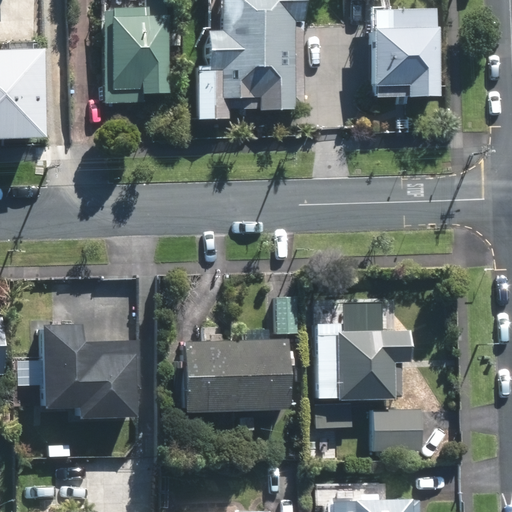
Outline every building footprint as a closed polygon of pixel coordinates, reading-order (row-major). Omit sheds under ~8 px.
[(305,0),(211,0),(212,26),(206,26),(207,67),(200,67),(202,119),(233,118),(232,110),(263,109),(263,111),(309,110),(305,0)] [(441,96),(438,8),(375,11),(378,98),(441,96)] [(111,20),(112,87),(143,86),(144,95),(170,95),(169,20),(111,20)] [(0,50),(0,137),(46,137),(45,50),(0,50)] [(271,295),(272,332),(294,331),(293,294),(271,295)] [(131,342),(86,343),(85,326),(36,328),(36,345),(39,417),(134,414),(131,342)] [(397,397),(397,361),(412,360),(412,329),(339,329),(339,332),(320,333),(321,396),(340,396),(340,397),(397,397)] [(176,339),(178,408),(285,406),(283,336),(176,339)] [(347,402),(310,402),(311,425),(347,425),(347,402)] [(417,408),(367,409),(368,449),(417,449),(417,408)] [(250,415),(236,415),(236,429),(250,429),(250,415)] [(413,511),(413,497),(355,499),(355,500),(337,501),(336,511),(413,511)]
